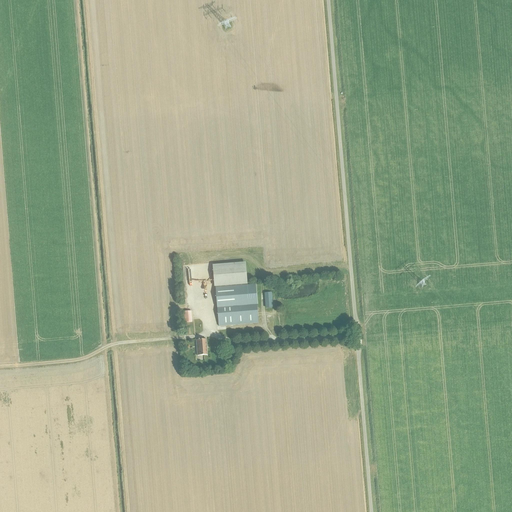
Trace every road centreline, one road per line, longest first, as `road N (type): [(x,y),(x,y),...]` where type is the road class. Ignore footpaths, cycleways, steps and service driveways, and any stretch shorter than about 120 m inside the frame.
road 1 (unclassified): [(371,511),(327,0)]
road 2 (track): [(0,366),(185,336)]
